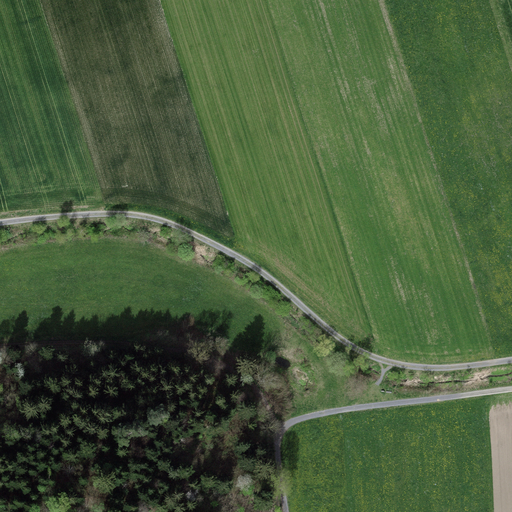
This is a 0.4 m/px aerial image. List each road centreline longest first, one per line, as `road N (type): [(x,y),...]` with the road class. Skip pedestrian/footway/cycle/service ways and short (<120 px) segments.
road 1 (track): [(511,358),(442,367),(381,360),(334,334),(242,261),(157,217),(94,212),(0,226)]
road 2 (track): [(0,352),(103,337),(189,337),(252,382),(274,435)]
road 3 (track): [(274,435),(285,423),(332,412),(511,388)]
